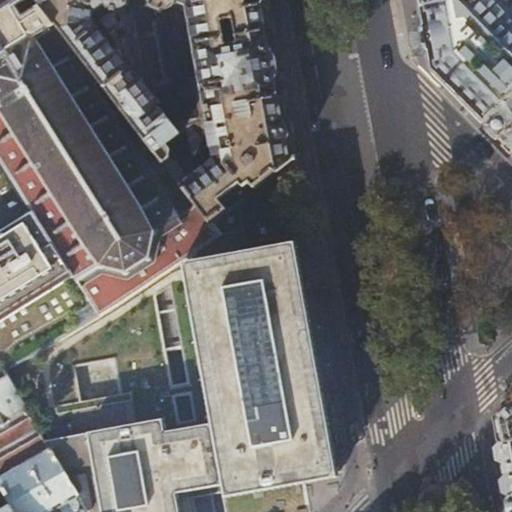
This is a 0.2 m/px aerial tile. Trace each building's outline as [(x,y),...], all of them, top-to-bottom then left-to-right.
[(0,0),(0,380),(9,376),(6,370),(106,322),(212,224),(117,102),(110,106),(98,87),(103,84),(38,0),(0,0)] [(38,0),(103,84),(117,102),(212,224),(239,202),(278,172),(296,157),(288,113),(267,0),(38,0)] [(511,0),(419,0),(429,50),(432,68),(485,122),(511,95),(511,0)] [(511,95),(485,122),(511,148),(511,95)] [(289,235),(278,172),(239,202),(247,243),(289,235)] [(304,477),(315,475),(341,471),(337,448),(335,435),(327,391),(315,327),(301,248),(183,270),(213,436),(223,492),(304,477)] [(9,376),(0,380),(0,485),(11,505),(15,511),(48,511),(59,506),(62,511),(71,511),(76,510),(77,502),(75,497),(78,495),(46,440),(9,376)] [(511,401),(496,417),(498,426),(506,475),(510,496),(511,495),(511,401)] [(211,494),(223,492),(213,436),(167,444),(163,419),(46,440),(78,495),(87,511),(179,511),(178,499),(211,494)]
